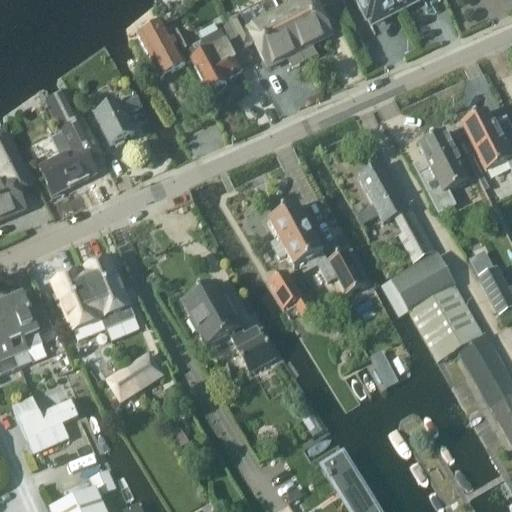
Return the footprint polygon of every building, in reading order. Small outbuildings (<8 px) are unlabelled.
[(328,7),(324,0),(273,0),(271,1),(304,65),(309,63),(307,58),(313,55),(311,50),(310,49),(330,38),(317,13),(328,7)] [(376,23),(395,13),(388,0),(354,0),(366,21),(373,17),(376,23)] [(411,0),(388,0),(395,13),(414,3),(411,0)] [(299,68),(304,65),(271,1),(261,6),(269,23),(247,34),(239,18),(228,24),(242,51),(253,46),(266,71),(286,61),(287,62),(290,67),(297,64),(299,68)] [(161,24),(137,36),(160,80),(184,67),(161,24)] [(182,30),(172,36),(181,54),(192,49),(182,30)] [(206,53),(190,62),(208,96),(210,95),(211,96),(218,96),(223,90),(222,89),(226,87),(223,84),(240,75),(223,46),(218,35),(201,44),(206,53)] [(69,152),(37,168),(53,198),(95,176),(88,163),(100,157),(67,94),(45,105),(69,152)] [(119,102),(93,116),(110,148),(111,148),(115,151),(124,147),(123,145),(122,142),(134,136),(124,117),(139,109),(132,97),(120,104),(119,102)] [(486,114),(460,127),(485,176),(506,166),(511,177),(511,135),(510,132),(498,138),(486,114)] [(418,179),(438,218),(455,210),(448,196),(468,185),(443,136),(418,149),(430,173),(418,179)] [(8,140),(0,143),(0,176),(3,182),(0,183),(0,222),(24,213),(16,195),(33,187),(8,140)] [(357,180),(373,210),(383,228),(392,223),(401,237),(396,239),(412,267),(433,256),(410,213),(407,214),(380,167),(357,180)] [(297,209),(268,225),(268,226),(269,226),(278,243),(270,248),(278,263),(286,258),(293,271),(293,272),(299,269),(302,274),(316,267),(326,286),(336,281),(345,298),(346,299),(365,289),(365,287),(365,288),(347,255),(347,254),(325,265),(321,257),(323,256),(323,255),(322,255),(314,239),(313,238),(309,231),(309,230),(308,230),(298,210),(297,209)] [(436,257),(389,284),(409,316),(436,366),(456,356),(511,453),(511,385),(485,338),(483,339),(436,257)] [(83,275),(81,276),(105,334),(114,330),(110,319),(129,310),(109,262),(105,264),(104,262),(101,261),(86,267),(85,270),(86,272),(82,274),(83,275)] [(511,289),(508,292),(504,294),(493,273),(478,281),(497,320),(511,311),(511,289)] [(105,334),(81,276),(79,277),(78,275),(75,277),(74,275),(71,274),(56,280),(55,283),(56,285),(52,286),(72,335),(100,323),(105,334)] [(301,302),(286,276),(267,288),(283,315),(292,309),(300,321),(317,311),(309,298),(301,302)] [(215,285),(181,304),(206,349),(229,337),(233,346),(235,345),(241,355),(238,356),(249,375),(273,362),(263,341),(262,342),(257,332),(244,339),(239,332),(241,331),(215,285)] [(21,299),(0,307),(0,325),(15,360),(19,371),(33,365),(28,355),(42,348),(37,335),(49,330),(41,309),(28,314),(21,299)] [(0,325),(0,379),(19,371),(15,360),(0,325)] [(161,379),(148,359),(128,372),(141,392),(161,379)] [(141,392),(128,372),(108,385),(120,405),(141,392)] [(57,393),(33,405),(39,418),(63,407),(57,393)] [(27,443),(77,420),(70,404),(63,407),(39,418),(33,405),(31,401),(12,411),(27,443)] [(170,436),(179,451),(187,446),(178,431),(170,436)] [(95,478),(104,494),(117,487),(108,471),(95,478)] [(105,511),(99,499),(95,492),(52,511),(105,511)] [(385,511),(380,502),(363,511),(385,511)] [(293,511),(307,511),(302,503),(291,509),(293,511)]
